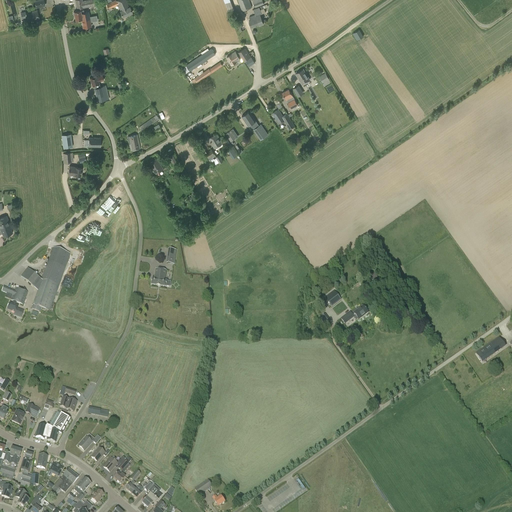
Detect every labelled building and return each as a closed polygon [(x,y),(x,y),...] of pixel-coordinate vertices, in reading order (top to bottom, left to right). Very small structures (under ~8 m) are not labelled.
[(82,0),(74,0),(77,9),(94,6),(94,8),(99,7),(97,0),(86,0),(83,1),(82,0)] [(129,6),(125,0),(117,0),(116,1),(115,0),(106,4),(108,9),(107,9),(108,11),(112,9),(112,8),(117,5),(123,16),(132,12),(129,6)] [(236,13),(230,0),(223,0),(228,12),(230,11),(231,15),(236,13)] [(252,7),(248,0),(237,0),(243,14),(247,12),(246,9),(252,7)] [(253,9),(255,15),(250,17),(251,20),(249,21),(251,27),(259,24),(259,25),(263,24),(260,14),(259,15),(258,12),(261,11),(259,7),(253,9)] [(37,10),(26,13),(26,11),(21,13),(22,19),(27,17),(28,21),(39,18),(37,10)] [(83,28),(91,26),(88,12),(84,13),(83,10),(74,11),(74,12),(73,12),(73,13),(73,15),(74,16),(75,16),(76,20),(81,19),(83,28)] [(359,29),(352,33),(357,40),(363,36),(359,29)] [(186,65),(190,71),(216,54),(211,48),(186,65)] [(243,61),(250,57),(245,49),(238,53),(239,53),(237,54),(236,52),(227,57),(231,65),(240,59),(242,58),(243,61)] [(252,57),(246,61),(249,66),(255,63),(252,57)] [(222,65),(220,62),(209,69),(209,68),(191,80),(194,84),(222,65)] [(310,79),(304,69),(296,74),(302,84),(310,79)] [(99,83),(99,82),(104,80),(102,75),(97,76),(90,78),(93,86),(99,83)] [(109,99),(105,85),(94,89),(98,102),(109,99)] [(299,85),(293,89),(298,97),(304,93),(299,85)] [(289,89),(283,93),(290,107),(296,104),(293,97),(289,89)] [(279,124),(284,121),(289,129),(295,126),(289,117),(288,115),(287,113),(283,116),(278,109),(272,113),(279,124)] [(249,126),(251,124),(261,139),(268,134),(261,124),(259,125),(249,111),(242,117),(249,126)] [(153,124),(160,119),(157,115),(139,127),(141,130),(152,123),(153,124)] [(226,133),(231,142),(236,138),(230,130),(226,133)] [(71,133),(62,135),(64,147),(73,146),(71,133)] [(222,143),(216,133),(209,138),(215,148),(222,143)] [(129,144),(130,150),(132,150),(139,149),(141,148),(138,134),(128,137),(129,144)] [(89,137),(89,140),(84,140),(84,146),(101,147),(101,138),(89,137)] [(228,141),(227,138),(223,141),(224,144),(225,143),(228,149),(227,149),(233,158),(238,155),(229,141),(228,141)] [(215,154),(211,149),(206,153),(209,158),(215,154)] [(73,160),(72,152),(63,153),(63,163),(70,162),(71,160),(73,160)] [(172,155),(167,158),(174,170),(179,168),(176,163),(177,163),(172,155)] [(163,170),(158,159),(150,163),(155,173),(163,170)] [(82,167),(75,166),(69,166),(68,174),(74,175),(81,175),(82,167)] [(178,178),(182,187),(188,184),(183,176),(178,178)] [(97,220),(103,215),(99,211),(93,216),(97,220)] [(6,216),(0,218),(0,229),(0,230),(1,230),(3,236),(12,233),(10,226),(6,216)] [(166,263),(174,265),(176,250),(168,249),(166,263)] [(39,312),(41,308),(50,312),(59,286),(65,268),(48,262),(31,309),(39,312)] [(21,278),(34,288),(41,280),(27,269),(21,278)] [(157,269),(156,279),(154,279),(153,285),(159,285),(158,286),(162,286),(168,287),(168,286),(170,286),(171,281),(168,281),(166,280),(168,270),(157,269)] [(375,273),(365,280),(367,284),(378,276),(375,273)] [(340,277),(333,282),(336,286),(343,280),(340,277)] [(4,286),(1,291),(12,296),(11,301),(23,306),(26,299),(25,299),(28,293),(16,288),(14,291),(4,286)] [(341,299),(334,290),(325,297),(331,306),(341,299)] [(23,312),(17,309),(18,307),(10,304),(7,310),(15,313),(14,316),(21,319),(23,312)] [(363,306),(354,314),(359,320),(368,313),(363,306)] [(350,312),(341,319),(345,324),(354,317),(350,312)] [(325,313),(321,317),(327,325),(331,322),(325,313)] [(494,352),(495,353),(505,346),(504,345),(499,338),(489,345),(494,352)] [(494,352),(489,345),(476,354),(482,362),(495,353),(494,352)] [(1,388),(0,389),(4,391),(10,382),(6,380),(3,384),(1,388)] [(62,387),(59,395),(64,396),(65,393),(74,396),(76,391),(62,387)] [(5,392),(2,399),(8,402),(11,395),(5,392)] [(77,402),(69,399),(63,397),(62,399),(60,398),(58,399),(58,402),(58,403),(60,404),(59,407),(74,412),(77,402)] [(40,409),(29,404),(25,413),(31,415),(30,416),(36,418),(37,418),(40,411),(39,410),(40,409)] [(1,411),(0,410),(0,418),(4,420),(7,414),(6,413),(8,409),(3,406),(1,411)] [(109,411),(101,410),(94,408),(89,408),(87,414),(99,416),(107,418),(108,418),(109,411)] [(25,415),(17,411),(12,421),(20,425),(25,415)] [(61,414),(60,415),(52,429),(50,427),(47,425),(45,427),(38,425),(35,437),(44,440),(44,439),(47,439),(46,440),(56,443),(59,432),(61,434),(70,419),(61,414)] [(92,442),(96,445),(101,439),(97,436),(92,442)] [(86,437),(78,446),(84,452),(92,443),(86,437)] [(12,480),(13,477),(17,463),(18,464),(20,458),(19,458),(22,451),(12,448),(9,455),(6,454),(4,461),(2,468),(0,472),(0,473),(1,474),(1,476),(12,480)] [(99,448),(91,457),(97,463),(103,456),(105,457),(109,453),(107,451),(105,453),(99,448)] [(25,459),(25,460),(23,459),(20,469),(24,471),(23,474),(22,473),(21,479),(22,479),(31,482),(31,481),(30,481),(31,476),(27,475),(31,462),(29,461),(29,460),(31,461),(33,455),(26,453),(25,459)] [(45,469),(48,457),(39,455),(36,468),(45,469)] [(122,481),(124,479),(125,477),(122,475),(126,471),(124,469),(128,464),(131,459),(127,457),(126,458),(125,459),(121,465),(117,469),(120,471),(118,473),(113,479),(120,484),(122,482),(122,481)] [(111,459),(103,468),(109,473),(117,464),(111,459)] [(59,477),(63,469),(53,464),(49,473),(59,477)] [(65,494),(73,484),(79,478),(69,470),(63,476),(50,493),(55,496),(60,490),(65,494)] [(135,490),(132,487),(135,484),(133,482),(140,474),(137,471),(130,479),(132,481),(125,489),(131,494),(135,490)] [(84,478),(76,487),(74,490),(79,495),(76,499),(77,499),(76,501),(78,502),(79,501),(80,502),(82,500),(84,498),(86,495),(84,493),(91,484),(84,478)] [(29,488),(31,482),(22,479),(20,485),(29,488)] [(194,489),(199,496),(212,487),(207,480),(194,489)] [(12,488),(5,486),(6,482),(0,481),(0,483),(0,482),(0,487),(2,488),(3,489),(2,492),(3,492),(2,497),(5,498),(5,499),(9,499),(10,495),(11,496),(13,492),(11,491),(12,488)] [(38,494),(43,487),(39,484),(34,492),(38,494)] [(148,491),(150,493),(141,503),(148,509),(151,505),(153,506),(162,495),(154,488),(156,486),(154,484),(148,491)] [(141,488),(138,492),(135,490),(131,494),(136,499),(143,491),(141,488)] [(29,500),(25,498),(28,494),(19,489),(16,493),(22,497),(17,504),(24,508),(26,504),(27,504),(29,500)] [(98,491),(93,497),(91,499),(96,503),(103,495),(98,491)] [(68,498),(66,500),(73,506),(75,503),(72,501),(75,498),(71,494),(67,498),(68,498)] [(40,511),(41,511),(37,508),(40,504),(39,503),(42,499),(37,495),(30,504),(35,508),(31,511),(40,511)] [(221,497),(218,499),(216,496),(212,498),(218,507),(225,502),(221,497)] [(80,502),(79,501),(78,502),(76,504),(75,503),(73,506),(72,507),(75,510),(74,511),(75,511),(85,511),(83,510),(86,507),(89,509),(92,506),(86,501),(83,505),(80,502)] [(161,511),(160,511),(165,505),(160,501),(154,507),(157,509),(153,511),(161,511)]
